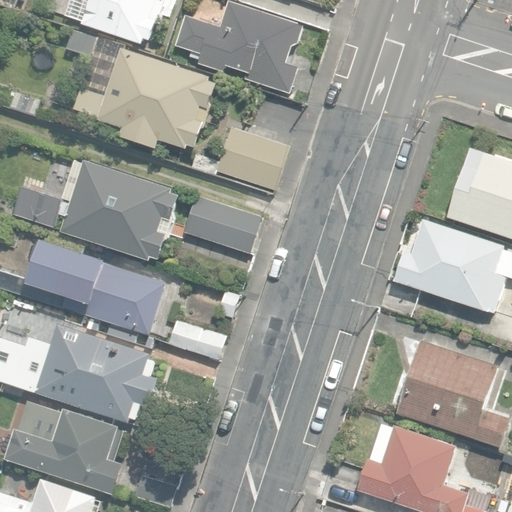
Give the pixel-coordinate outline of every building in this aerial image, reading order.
[(95,0),(87,26),(147,46),(149,40),(154,42),(168,0),(95,0)] [(248,80),(293,94),(300,69),(290,65),(296,47),(301,44),(306,26),(232,2),(224,28),(189,17),(180,47),(205,55),(202,64),(228,73),(231,66),(249,72),(248,80)] [(67,45),(93,53),(98,37),(72,29),(67,45)] [(164,141),(191,150),(193,146),(201,148),(223,85),(214,82),(215,78),(129,49),(130,46),(103,37),(77,110),(127,127),(124,137),(161,150),(164,141)] [(12,108),(38,115),(42,100),(16,93),(12,108)] [(220,172),(278,191),(293,147),(234,128),(220,172)] [(450,217),(511,237),(511,162),(473,150),(450,217)] [(181,163),(218,173),(221,162),(185,152),(181,163)] [(26,220),(153,262),(155,258),(162,260),(183,196),(175,193),(176,190),(88,160),(74,200),(37,188),(26,220)] [(186,232),(253,255),(266,219),(198,196),(186,232)] [(398,281),(497,314),(509,277),(511,277),(511,252),(507,251),(508,246),(427,220),(419,245),(416,244),(413,253),(408,251),(398,281)] [(67,308),(154,336),(159,319),(168,322),(175,300),(168,298),(173,284),(47,244),(35,282),(1,271),(0,274),(0,289),(66,311),(67,308)] [(222,314),(237,319),(244,297),(229,292),(222,314)] [(170,348),(222,364),(231,335),(179,319),(170,348)] [(16,386),(133,425),(135,418),(141,420),(146,404),(155,407),(164,378),(155,375),(159,361),(154,359),(155,354),(62,323),(55,343),(33,335),(16,386)] [(399,413),(504,447),(511,423),(511,418),(486,410),(501,366),(423,340),(399,413)] [(186,363),(189,355),(175,350),(172,358),(186,363)] [(65,412),(29,400),(18,433),(0,427),(0,452),(10,455),(8,459),(117,494),(127,463),(118,460),(128,431),(122,430),(123,427),(66,408),(65,412)] [(383,424),(360,490),(425,511),(488,511),(487,511),(492,496),(464,487),(464,490),(460,488),(463,480),(450,476),(460,446),(398,426),(397,429),(383,424)] [(138,497),(173,508),(180,486),(145,476),(138,497)] [(0,499),(0,511),(94,511),(100,496),(46,478),(38,503),(4,492),(1,500),(0,499)]
